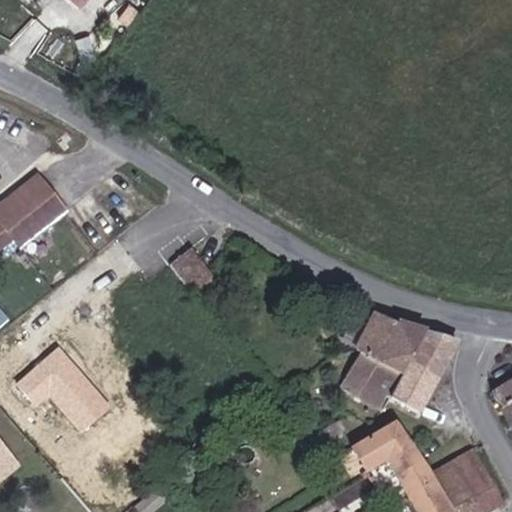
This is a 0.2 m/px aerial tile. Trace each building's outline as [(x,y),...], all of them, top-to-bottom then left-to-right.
[(72,0),(87,13),(96,0),(72,0)] [(133,10),(122,22),(129,29),(140,15),(133,10)] [(0,251),(11,243),(22,257),(70,219),(40,182),(0,214),(0,251)] [(189,295),(202,284),(182,261),(171,273),(189,295)] [(376,411),(386,399),(393,404),(407,375),(426,337),(388,326),(378,321),(345,393),(376,411)] [(407,375),(435,388),(458,346),(426,337),(407,375)] [(109,404),(58,344),(13,383),(36,409),(49,397),(78,431),(109,404)] [(407,375),(393,404),(416,420),(435,388),(407,375)] [(500,413),(511,405),(511,385),(492,399),(500,413)] [(511,405),(500,413),(511,432),(511,405)] [(353,456),(366,478),(386,466),(410,452),(408,449),(396,432),(353,456)] [(408,449),(410,452),(434,486),(448,511),(477,511),(453,469),(446,473),(421,441),(408,449)] [(0,487),(19,472),(0,448),(0,487)] [(448,511),(434,486),(410,452),(386,466),(412,511),(448,511)] [(477,511),(494,511),(501,509),(472,458),(453,469),(477,511)]
